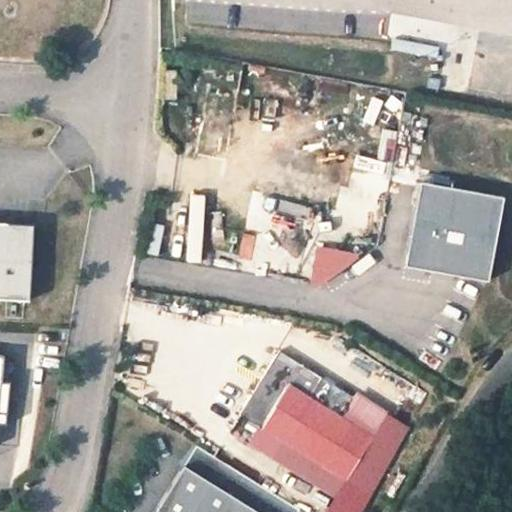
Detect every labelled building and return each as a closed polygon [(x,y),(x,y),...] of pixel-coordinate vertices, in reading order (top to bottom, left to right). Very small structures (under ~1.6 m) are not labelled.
[(485,278),(500,195),(419,180),(404,263),(485,278)] [(195,260),(198,192),(184,192),(181,259),(195,260)] [(0,299),(27,301),(31,224),(0,222),(0,299)] [(156,250),(157,222),(146,222),(145,250),(156,250)] [(311,241),(302,280),(333,287),(342,248),(311,241)] [(338,417),(306,398),(320,375),(277,349),(226,433),(332,496),(369,435),(338,417)] [(369,435),(332,496),(322,511),(353,511),(404,428),(351,396),(338,417),(369,435)] [(295,511),(297,510),(194,446),(152,511),(295,511)]
